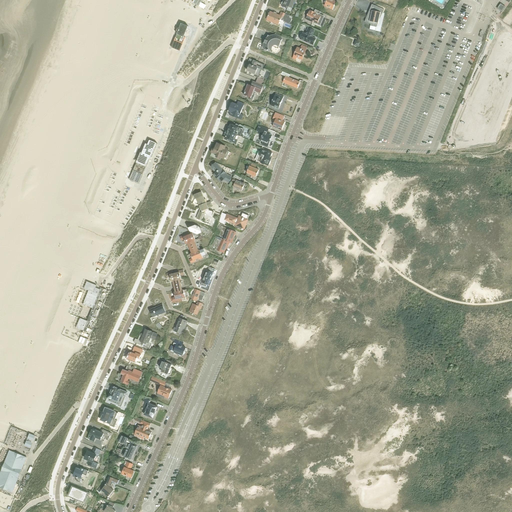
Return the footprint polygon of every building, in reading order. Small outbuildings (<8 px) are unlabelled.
[(200,0),(195,0),(195,1),(193,0),(192,0),(191,3),(205,10),(208,4),(200,0)] [(290,12),(292,8),(295,0),(294,0),(284,0),(282,6),(287,8),(286,10),(290,12)] [(326,0),(327,0),(325,6),(333,10),(336,2),(332,0),(326,0)] [(381,13),(382,13),(381,14),(382,14),(384,9),(372,4),(365,22),(377,27),(378,23),(378,24),(381,13)] [(315,9),(314,12),(310,10),(310,12),(309,11),(306,19),(320,26),(323,18),(322,18),(323,16),(320,14),(321,12),(315,9)] [(292,16),(287,14),(281,12),(280,15),(270,11),(267,20),(279,25),(281,19),(290,23),(292,16)] [(178,31),(172,47),(180,51),(185,37),(184,37),(188,26),(181,23),(179,29),(178,28),(177,31),(178,31)] [(302,33),(300,39),(313,45),(316,38),(312,36),(315,30),(309,27),(306,34),(302,33)] [(263,46),(263,48),(272,52),(273,51),(277,53),(278,48),(283,38),(281,37),(281,36),(275,33),(275,35),(273,35),(270,36),(267,37),(266,38),(265,40),(265,39),(264,43),(263,46)] [(392,51),(394,45),(388,43),(385,49),(392,51)] [(302,60),(307,48),(302,45),(300,49),(297,47),(293,58),(296,60),(297,58),(302,60)] [(259,77),(260,78),(261,75),(260,75),(262,70),(265,65),(250,58),(248,64),(250,64),(247,70),(251,72),(251,73),(259,76),(259,77)] [(288,77),(289,74),(283,71),(282,74),(285,76),(283,83),(298,88),(300,82),(288,77)] [(264,85),(262,85),(256,82),(252,81),(251,85),(248,85),(244,95),(251,98),(254,92),(260,94),(264,85)] [(177,98),(188,102),(190,95),(180,91),(177,98)] [(278,95),(275,94),(274,96),(271,105),(275,107),(274,108),(278,109),(280,107),(284,97),(278,95)] [(245,104),(241,103),(238,101),(237,104),(232,103),(230,107),(229,112),(231,113),(230,115),(242,120),(244,115),(241,114),(245,104)] [(282,130),(285,122),(283,121),(285,116),(275,113),(272,121),(275,122),(273,126),(282,130)] [(228,132),(237,135),(241,137),(244,129),(241,128),(238,127),(239,124),(237,123),(236,126),(231,124),(228,132)] [(269,129),(263,127),(258,125),(255,133),(262,135),(260,141),(265,142),(264,145),(268,146),(269,144),(272,136),(267,134),(269,129)] [(235,139),(237,135),(228,132),(225,139),(236,143),(237,140),(235,139)] [(138,184),(142,175),(149,159),(150,160),(157,143),(147,139),(140,157),(139,156),(134,167),(133,171),(129,180),(138,184)] [(226,159),(226,158),(229,152),(227,151),(228,149),(225,148),(226,146),(217,143),(215,149),(213,149),(211,152),(217,155),(216,157),(220,159),(220,157),(224,159),(226,159)] [(261,151),(258,157),(257,161),(268,166),(271,160),(269,159),(272,153),(262,148),(261,151)] [(216,162),(213,169),(216,173),(214,175),(215,175),(217,177),(221,181),(221,182),(222,180),(224,179),(226,180),(229,182),(231,177),(228,175),(226,174),(232,169),(227,167),(225,167),(225,166),(216,162)] [(252,164),(249,163),(248,165),(249,166),(247,172),(252,174),(251,176),(255,177),(255,176),(256,176),(259,170),(256,169),(256,168),(255,168),(257,166),(252,164)] [(235,174),(234,178),(232,181),(235,183),(233,187),(242,190),(245,183),(240,181),(241,178),(235,174)] [(197,198),(201,208),(202,211),(207,209),(209,208),(202,192),(195,195),(197,198)] [(202,211),(201,208),(197,218),(202,221),(202,220),(207,209),(202,211)] [(225,217),(221,215),(220,219),(225,221),(225,220),(235,224),(235,225),(236,225),(235,227),(242,229),(242,228),(243,228),(247,218),(247,219),(249,215),(242,213),(241,216),(239,215),(238,217),(227,213),(225,217)] [(188,243),(194,240),(196,240),(194,236),(196,236),(195,234),(198,232),(201,229),(201,228),(197,225),(195,226),(195,225),(189,228),(191,233),(192,232),(193,233),(189,235),(189,233),(180,237),(182,240),(185,239),(187,244),(188,243)] [(222,238),(217,250),(219,251),(224,253),(226,248),(228,249),(230,242),(233,237),(234,237),(236,232),(227,228),(225,234),(224,234),(223,234),(222,234),(220,238),(222,238)] [(222,238),(220,238),(216,236),(212,246),(217,248),(216,250),(217,250),(222,238)] [(196,244),(194,240),(188,243),(192,253),(198,250),(197,247),(199,246),(198,243),(196,244)] [(200,250),(198,250),(192,253),(191,254),(193,258),(190,259),(191,263),(196,261),(195,259),(202,256),(203,258),(208,256),(206,252),(202,254),(200,250)] [(217,266),(219,260),(213,257),(211,263),(217,266)] [(215,269),(209,267),(208,270),(204,269),(202,274),(201,277),(204,278),(202,282),(201,285),(206,287),(208,284),(208,285),(213,273),(214,273),(215,269)] [(180,279),(180,280),(181,279),(180,275),(185,274),(184,270),(179,271),(179,272),(172,274),(172,273),(167,274),(168,277),(170,277),(172,282),(173,281),(180,279)] [(173,281),(176,292),(182,290),(180,280),(180,279),(173,281)] [(86,303),(75,328),(85,333),(104,289),(86,281),(83,289),(88,291),(83,302),(86,303)] [(176,292),(174,292),(175,297),(173,298),(173,301),(178,300),(178,299),(188,296),(187,289),(184,290),(182,290),(176,292)] [(197,301),(198,302),(201,303),(205,293),(195,289),(191,299),(197,301)] [(203,304),(201,303),(198,302),(196,305),(193,304),(190,311),(197,314),(200,308),(201,309),(203,304)] [(161,314),(166,312),(163,304),(150,310),(153,317),(157,315),(161,313),(161,314)] [(186,328),(188,321),(180,318),(175,331),(182,334),(184,327),(186,328)] [(146,329),(144,334),(142,333),(141,336),(140,335),(138,339),(136,338),(134,342),(150,349),(151,346),(152,346),(158,334),(151,332),(151,331),(146,329)] [(184,343),(181,342),(176,340),(173,346),(172,345),(170,350),(174,352),(182,355),(182,354),(183,355),(186,348),(182,346),(184,343)] [(140,358),(141,355),(143,350),(135,346),(133,351),(131,350),(131,351),(133,351),(132,352),(128,351),(125,357),(128,358),(137,362),(139,358),(140,358)] [(169,362),(166,360),(162,359),(159,367),(160,367),(163,368),(162,371),(163,372),(163,373),(167,375),(168,374),(172,365),(169,363),(169,362)] [(126,369),(129,370),(128,371),(124,369),(122,373),(124,374),(121,381),(129,385),(130,381),(128,380),(129,378),(139,382),(143,372),(127,366),(126,369)] [(161,380),(152,376),(151,380),(160,384),(160,385),(161,385),(158,393),(165,396),(165,397),(169,398),(172,390),(164,387),(166,382),(161,380)] [(115,387),(112,394),(111,395),(110,395),(109,397),(110,399),(109,400),(118,404),(118,405),(121,407),(124,400),(123,399),(124,396),(126,396),(128,392),(115,387)] [(151,400),(147,399),(145,398),(143,401),(146,402),(144,408),(147,409),(145,414),(154,418),(158,407),(149,404),(151,400)] [(118,413),(116,412),(116,411),(105,407),(100,420),(111,424),(110,425),(115,427),(118,421),(115,420),(118,413)] [(151,424),(141,420),(140,423),(143,424),(142,426),(138,425),(134,434),(140,437),(140,438),(144,439),(145,437),(149,439),(152,432),(150,432),(150,431),(148,430),(149,427),(150,427),(151,424)] [(103,429),(103,430),(102,429),(101,432),(96,430),(95,431),(92,430),(88,440),(102,446),(105,439),(109,440),(111,433),(103,429)] [(25,445),(31,447),(35,436),(29,434),(25,445)] [(132,459),(137,447),(133,445),(135,441),(121,436),(119,441),(126,444),(126,445),(128,446),(124,455),(132,459)] [(98,456),(99,455),(101,450),(95,448),(93,452),(89,451),(88,451),(85,458),(90,460),(88,465),(96,468),(98,464),(97,463),(100,456),(98,456)] [(9,461),(7,460),(1,474),(3,475),(0,481),(0,484),(8,488),(7,491),(12,493),(27,457),(22,455),(21,458),(12,454),(9,461)] [(132,477),(134,471),(131,470),(133,464),(127,462),(122,473),(132,477)] [(89,471),(81,468),(80,467),(79,469),(77,468),(75,472),(72,471),(68,482),(82,487),(89,471)] [(107,484),(106,485),(102,483),(101,485),(102,485),(97,490),(100,492),(102,490),(106,493),(105,494),(109,497),(110,496),(111,496),(114,492),(113,491),(114,490),(111,487),(112,485),(110,485),(112,481),(118,484),(119,480),(110,476),(107,484)] [(83,507),(89,493),(73,487),(70,495),(77,498),(74,504),(83,507)] [(107,505),(106,506),(103,503),(100,507),(101,508),(99,511),(100,511),(103,511),(105,511),(106,511),(115,511),(116,511),(113,509),(113,507),(114,507),(115,504),(110,502),(109,505),(108,505),(107,505)]
